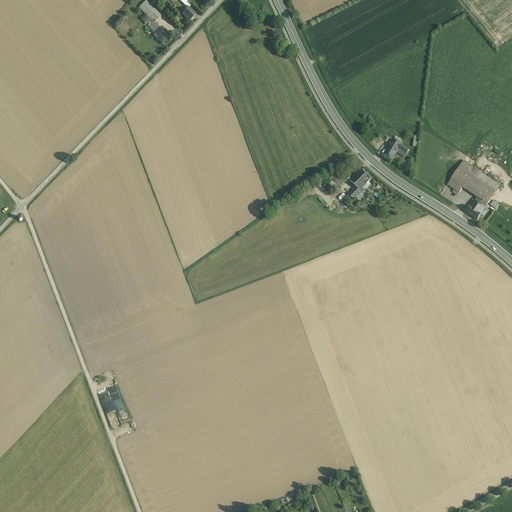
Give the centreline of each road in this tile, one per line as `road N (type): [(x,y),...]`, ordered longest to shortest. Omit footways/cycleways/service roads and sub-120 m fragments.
road 1 (secondary): [(511,262),(354,142),(277,0)]
road 2 (unclassified): [(139,511),(21,206)]
road 3 (unclassified): [(21,206),(221,0)]
